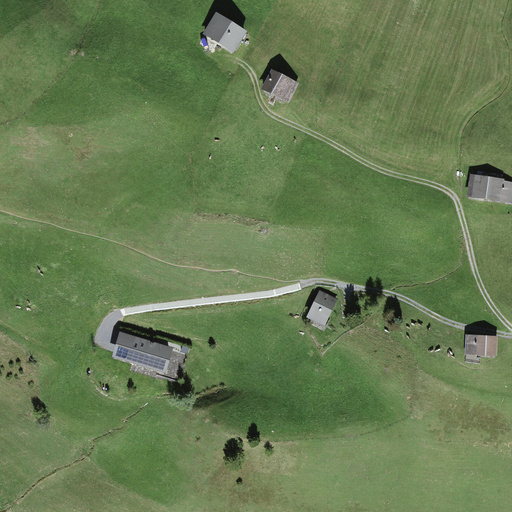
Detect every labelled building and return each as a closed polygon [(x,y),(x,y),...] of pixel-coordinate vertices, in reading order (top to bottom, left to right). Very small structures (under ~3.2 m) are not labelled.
[(205,32),(234,50),(245,33),(233,26),(235,23),(232,20),(230,24),(216,15),(205,32)] [(264,89),(288,100),(297,84),(292,82),(292,81),(289,79),(290,76),(288,75),(289,74),(281,70),(279,74),(273,72),(264,89)] [(511,201),(511,199),(511,183),(503,182),(504,181),(501,181),(502,175),(479,172),(478,177),(472,176),(469,195),(500,199),(501,199),(500,201),(503,201),(504,199),(511,201)] [(327,320),(336,300),(320,292),(311,312),(327,320)] [(117,355),(163,369),(169,349),(123,335),(117,355)] [(495,353),(496,337),(467,336),(466,352),(495,353)]
